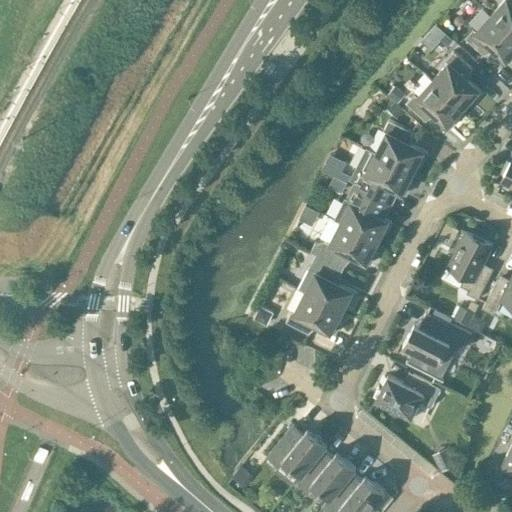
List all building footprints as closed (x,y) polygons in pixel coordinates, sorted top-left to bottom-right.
[(511,0),(504,0),(492,13),(511,31),(511,0)] [(511,31),(492,13),(477,30),(474,28),(465,37),(485,54),(493,46),(510,61),(511,58),(511,31)] [(448,62),(433,78),(463,105),(471,97),(474,100),(482,91),(465,76),(473,67),(454,50),(445,59),(448,62)] [(463,105),(433,78),(418,95),(415,93),(407,102),(426,119),(434,111),(451,126),(459,117),(455,114),(463,105)] [(377,151),(413,170),(418,160),(422,162),(428,151),(407,141),(413,131),(389,119),(384,129),(387,131),(377,151)] [(367,146),(350,179),(357,182),(355,184),(379,196),(381,193),(386,182),(406,193),(412,182),(407,180),(413,170),(377,151),(367,146)] [(511,159),(501,180),(511,185),(511,159)] [(346,196),(334,217),(341,221),(377,239),(382,229),(386,232),(392,221),(372,211),(377,200),(379,196),(355,184),(354,188),(349,198),(346,196)] [(315,241),(311,250),(316,253),(316,252),(343,266),(351,252),(371,263),(376,252),(372,250),(377,239),(341,221),(331,242),(327,240),(315,241)] [(493,243),(466,230),(448,265),(465,274),(460,284),(468,288),(467,292),(478,298),(491,273),(480,267),(493,243)] [(316,253),(299,287),(306,291),(341,309),(347,299),(351,301),(356,291),(336,280),(343,266),(316,252),(316,253)] [(511,276),(508,284),(497,279),(483,307),(494,313),(502,299),(511,303),(511,276)] [(341,309),(306,291),(295,312),(292,310),(286,321),(310,332),(315,322),(335,332),(340,322),(336,320),(341,309)] [(449,324),(426,312),(420,324),(415,322),(403,344),(415,350),(410,361),(407,360),(407,361),(444,380),(444,378),(441,376),(458,345),(464,348),(472,333),(450,322),(449,324)] [(441,387),(413,372),(408,383),(388,373),(376,397),(412,415),(420,400),(431,406),(441,387)] [(324,447),(328,442),(308,426),(304,431),(294,423),(268,455),(279,464),(284,458),(301,473),(302,473),(324,447)] [(511,443),(500,467),(511,473),(511,443)] [(333,455),(324,447),(302,473),(301,473),(296,479),(308,488),(313,482),(330,496),(331,496),(352,470),(353,471),(356,466),(337,450),(333,455)] [(330,496),(323,505),(331,511),(366,511),(385,489),(366,473),(362,478),(353,471),(352,470),(331,496),(330,496)]
